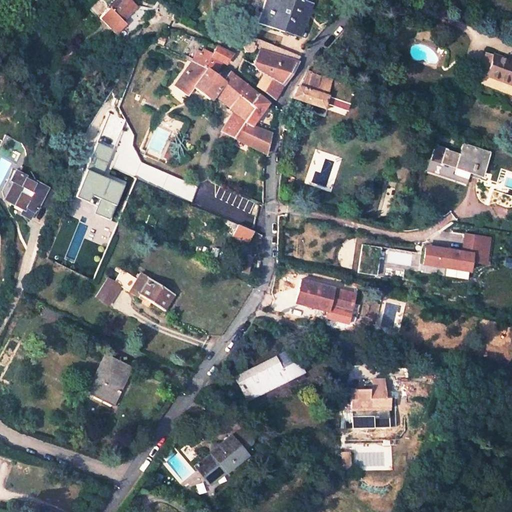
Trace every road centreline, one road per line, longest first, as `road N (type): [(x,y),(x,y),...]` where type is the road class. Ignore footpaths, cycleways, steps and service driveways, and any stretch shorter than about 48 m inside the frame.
road 1 (residential): [(64,94),(135,40),(172,24),(237,52),(231,70),(280,106)]
road 2 (unknown): [(269,203),(400,238),(439,227),(470,198)]
road 3 (residential): [(248,309),(129,483)]
road 4 (residential): [(280,106),(261,289),(248,309)]
road 5 (unclassified): [(248,309),(399,360)]
road 6 (residential): [(0,428),(129,483)]
road 7 (residential): [(361,0),(313,45),(280,106)]
